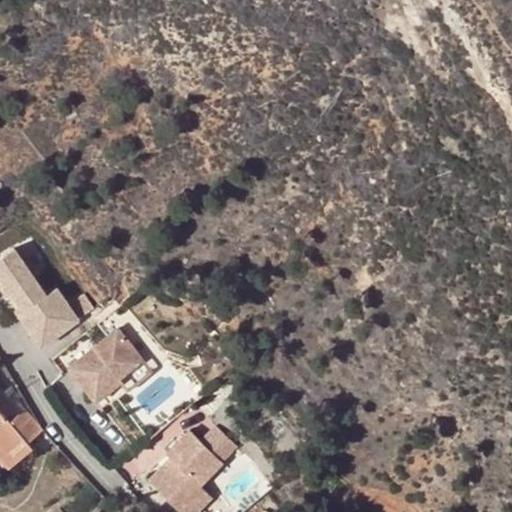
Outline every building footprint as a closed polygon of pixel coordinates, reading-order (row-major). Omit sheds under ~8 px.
[(57,289),(47,296),(14,249),(0,258),(0,276),(6,284),(12,293),(21,305),(25,311),(20,314),(42,346),(79,320),(57,289)] [(12,293),(6,284),(1,287),(7,297),(12,293)] [(84,316),(94,309),(85,295),(74,302),(84,316)] [(16,309),(20,314),(25,311),(21,305),(16,309)] [(146,363),(121,331),(73,369),(100,404),(125,385),(122,381),(146,363)] [(0,459),(4,464),(44,430),(25,409),(10,422),(0,409),(0,459)] [(226,465),(194,433),(170,456),(175,460),(153,482),(181,510),(204,487),(226,465)] [(181,510),(183,511),(202,511),(215,499),(204,487),(181,510)]
